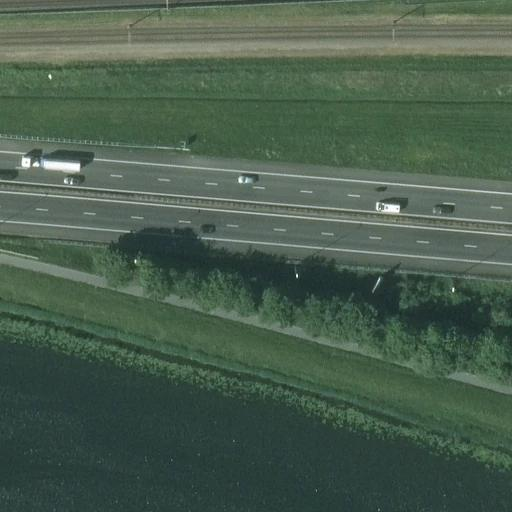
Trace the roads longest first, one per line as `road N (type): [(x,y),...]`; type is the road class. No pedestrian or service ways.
road 1 (motorway): [(0,206),(511,249)]
road 2 (motorway): [(511,207),(0,166)]
